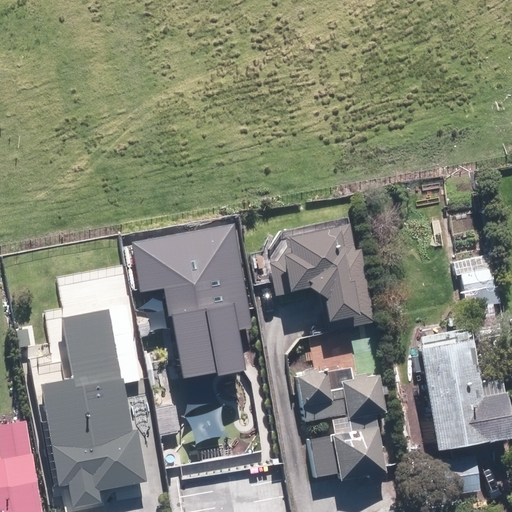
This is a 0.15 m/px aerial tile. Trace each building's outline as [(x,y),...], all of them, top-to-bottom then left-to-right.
[(353,244),(346,211),(285,224),(288,237),(277,239),(288,290),(296,289),(300,307),(320,303),(325,329),(377,318),(360,243),(353,244)] [(145,465),(104,301),(60,311),(75,373),(37,382),(60,476),(63,475),(68,496),(101,488),(98,476),(145,465)] [(471,318),(418,325),(431,434),(511,424),(511,384),(480,389),(471,318)] [(372,350),(292,364),(301,418),(323,414),(325,425),(303,429),(311,473),(335,469),(337,478),(394,468),(384,416),(349,423),(346,405),(381,399),(372,350)] [(276,450),(268,407),(202,442),(200,395),(164,396),(167,468),(202,466),(203,487),(254,473),(252,454),(276,450)] [(37,511),(27,411),(0,413),(0,511),(37,511)]
